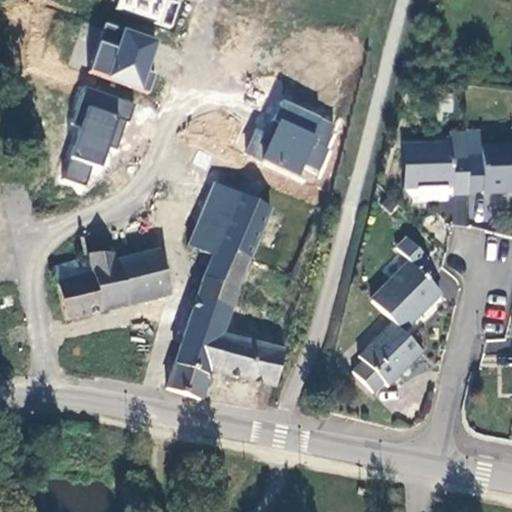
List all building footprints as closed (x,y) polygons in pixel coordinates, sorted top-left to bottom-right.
[(169,0),(122,0),(118,11),(171,29),(179,6),(169,3),(169,0)] [(107,25),(90,73),(149,93),(155,75),(147,72),(158,42),(107,25)] [(135,104),(87,87),(73,125),(80,128),(63,177),(86,185),(94,163),(103,166),(110,146),(116,148),(126,120),(129,121),(135,104)] [(335,124),(283,100),(267,133),(256,128),(246,150),(301,175),(306,163),(320,170),(330,148),(327,147),(333,133),(331,132),(335,124)] [(466,156),(466,133),(451,133),(451,143),(402,145),(404,189),(452,187),(452,196),(453,197),(467,197),(467,192),(466,156)] [(480,156),(466,156),(467,192),(481,191),(481,193),(511,191),(511,145),(480,147),(480,156)] [(268,210),(208,184),(195,216),(221,227),(216,241),(249,256),(268,210)] [(446,196),(452,196),(452,187),(404,189),(410,196),(416,196),(416,201),(445,201),(446,196)] [(235,301),(249,256),(216,241),(221,227),(195,216),(181,245),(205,256),(193,288),(235,301)] [(106,218),(76,224),(84,262),(114,255),(106,218)] [(392,323),(402,334),(441,295),(417,271),(428,260),(406,237),(395,248),(409,262),(370,301),(392,323)] [(160,251),(120,261),(131,305),(168,295),(160,251)] [(114,255),(84,262),(53,269),(65,320),(88,315),(131,305),(120,261),(116,262),(114,255)] [(193,288),(158,387),(202,400),(212,370),(255,382),(275,386),(284,351),(223,335),(235,301),(193,288)] [(88,315),(65,320),(68,332),(91,326),(88,315)] [(387,387),(421,353),(402,334),(392,323),(358,357),(362,361),(351,372),(373,395),(384,384),(387,387)]
